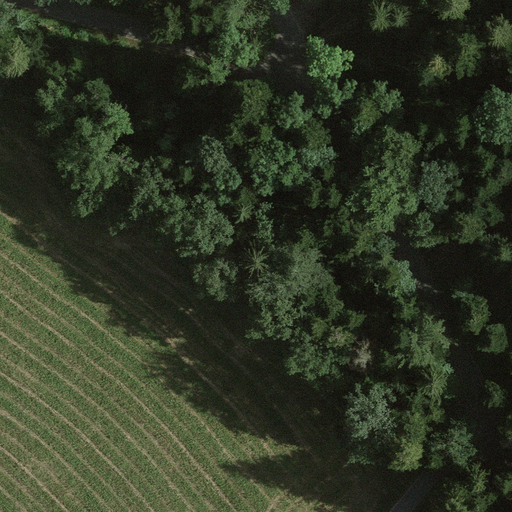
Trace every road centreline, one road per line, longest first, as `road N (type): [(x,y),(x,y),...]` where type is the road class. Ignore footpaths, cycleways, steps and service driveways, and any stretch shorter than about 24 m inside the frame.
road 1 (unclassified): [(37,0),(297,81),(328,105),(366,150),(398,208),(488,420)]
road 2 (unclassified): [(488,420),(460,438),(404,511)]
